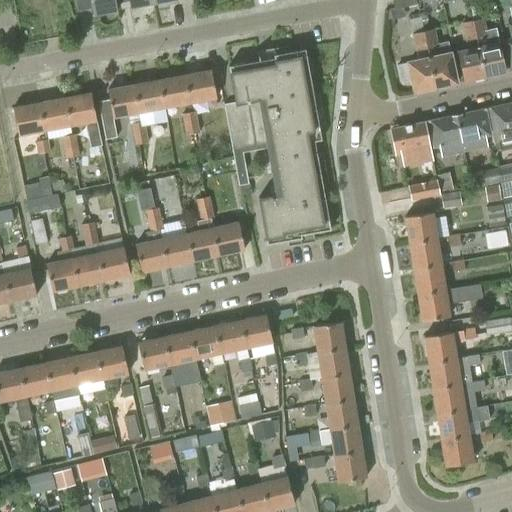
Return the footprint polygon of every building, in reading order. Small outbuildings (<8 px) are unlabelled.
[(89,0),(92,9),(93,9),(94,14),(117,10),(115,4),(116,4),(114,0),(89,0)] [(415,0),(391,0),(394,8),(388,9),(391,22),(405,18),(403,8),(417,5),(415,0)] [(436,87),(421,22),(420,17),(409,20),(418,60),(408,62),(414,92),(436,87)] [(483,18),(473,20),(484,76),(506,71),(499,43),(489,45),(483,18)] [(511,70),(511,19),(508,21),(511,40),(503,41),(509,71),(511,70)] [(428,20),(421,22),(436,87),(456,83),(450,53),(439,55),(436,46),(438,46),(435,29),(430,30),(428,20)] [(484,76),(473,20),(461,23),(467,50),(457,52),(463,81),(484,76)] [(223,104),(231,150),(271,143),(280,194),(257,198),(265,244),(300,238),(299,235),(329,230),(313,141),(320,140),(305,49),(273,55),(274,58),(228,66),(234,102),(223,104)] [(211,70),(185,75),(191,103),(217,98),(211,70)] [(185,75),(159,79),(165,108),(191,103),(185,75)] [(159,79),(134,84),(139,112),(165,108),(159,79)] [(139,112),(134,84),(107,89),(109,99),(98,101),(105,139),(116,137),(113,117),(139,112)] [(65,98),(71,126),(85,123),(89,147),(101,145),(97,121),(91,93),(65,98)] [(45,131),(71,126),(65,98),(39,103),(45,131)] [(19,136),(45,131),(39,103),(13,108),(19,136)] [(511,103),(488,108),(497,151),(511,147),(511,103)] [(483,110),(455,116),(463,153),(488,148),(485,137),(489,136),(483,110)] [(181,114),(183,125),(198,122),(196,111),(181,114)] [(463,153),(455,116),(428,122),(434,148),(439,147),(441,158),(463,153)] [(130,123),(132,135),(146,132),(144,121),(130,123)] [(198,122),(183,125),(185,135),(200,132),(198,122)] [(396,155),(400,154),(403,167),(433,161),(430,148),(424,123),(390,130),(396,155)] [(146,132),(132,135),(134,145),(148,143),(146,132)] [(75,135),(62,137),(66,158),(79,156),(75,135)] [(48,140),(35,142),(37,155),(50,153),(48,140)] [(511,163),(497,166),(498,168),(501,182),(511,180),(511,163)] [(440,192),(436,175),(435,168),(422,170),(425,183),(409,187),(412,200),(440,194),(440,192)] [(498,168),(468,174),(470,189),(501,182),(498,168)] [(448,172),(436,175),(440,192),(452,189),(448,172)] [(27,182),(33,209),(61,203),(54,176),(27,182)] [(502,184),(489,185),(490,200),(504,199),(502,184)] [(153,186),(140,189),(145,208),(158,205),(153,186)] [(458,192),(440,195),(442,209),(461,206),(458,192)] [(210,197),(196,199),(198,210),(211,207),(210,197)] [(490,204),(493,224),(509,221),(506,201),(490,204)] [(144,211),(147,222),(160,219),(158,207),(144,211)] [(187,233),(186,234),(192,262),(218,256),(211,228),(209,218),(212,218),(213,217),(211,207),(198,210),(200,220),(196,221),(198,231),(187,233)] [(11,209),(0,211),(0,223),(13,220),(11,209)] [(405,217),(409,244),(437,239),(432,213),(405,217)] [(30,221),(35,244),(48,241),(42,219),(30,221)] [(160,219),(147,222),(149,232),(163,228),(160,219)] [(80,224),(82,236),(96,233),(93,222),(80,224)] [(237,222),(211,228),(218,256),(244,250),(237,222)] [(491,247),(511,245),(510,230),(490,231),(491,247)] [(96,233),(82,236),(85,246),(98,243),(96,233)] [(186,234),(160,239),(167,267),(192,262),(186,234)] [(460,244),(458,234),(447,236),(448,246),(460,244)] [(45,265),(51,293),(77,287),(71,259),(72,259),(70,249),(74,248),(71,236),(59,238),(62,251),(56,252),(58,262),(45,265)] [(160,239),(134,245),(141,273),(167,267),(160,239)] [(409,244),(413,269),(441,265),(437,239),(409,244)] [(15,248),(18,259),(28,257),(25,245),(15,248)] [(123,248),(97,254),(103,282),(129,276),(123,248)] [(103,282),(97,254),(72,259),(71,259),(77,287),(103,282)] [(451,262),(453,272),(463,270),(462,260),(451,262)] [(413,269),(417,295),(445,290),(445,289),(441,265),(413,269)] [(31,268),(5,274),(11,302),(37,297),(31,268)] [(5,274),(0,274),(0,304),(11,302),(5,274)] [(449,317),(447,305),(481,299),(479,284),(445,289),(445,290),(417,295),(421,321),(449,317)] [(265,313),(239,319),(250,369),(252,369),(249,358),(263,355),(265,366),(278,364),(275,352),(273,352),(271,342),(265,313)] [(511,318),(484,322),(486,335),(511,330),(511,318)] [(239,319),(213,325),(222,364),(224,363),(227,375),(225,363),(223,363),(221,353),(235,350),(240,372),(250,369),(239,319)] [(313,326),(317,352),(345,348),(341,322),(313,326)] [(188,330),(194,359),(211,355),(216,378),(227,375),(224,363),(222,364),(213,325),(188,330)] [(302,327),(290,329),(292,340),(304,338),(302,327)] [(425,337),(429,363),(456,359),(456,358),(454,346),(465,340),(476,338),(474,327),(463,329),(463,331),(452,333),(425,337)] [(169,364),(194,359),(188,330),(162,336),(169,364)] [(143,370),(169,364),(162,336),(136,342),(143,370)] [(122,346),(95,351),(102,379),(128,374),(122,346)] [(317,352),(322,378),(349,374),(345,348),(317,352)] [(95,351),(70,357),(78,395),(79,394),(77,385),(102,379),(95,351)] [(295,354),(297,366),(308,364),(306,352),(295,354)] [(433,389),(460,385),(460,384),(470,383),(469,380),(470,380),(468,366),(479,364),(478,354),(456,358),(456,359),(429,363),(433,389)] [(70,357),(45,362),(51,390),(53,400),(78,395),(70,357)] [(45,362),(19,368),(31,419),(26,396),(51,390),(45,362)] [(31,419),(19,368),(0,371),(0,401),(15,398),(20,422),(31,419)] [(201,380),(198,369),(187,371),(190,383),(201,380)] [(174,387),(176,386),(173,373),(161,377),(164,389),(165,389),(166,395),(176,393),(174,387)] [(322,378),(326,404),(353,400),(349,374),(322,378)] [(470,383),(471,392),(482,391),(480,378),(470,380),(469,380),(470,383)] [(299,380),(300,391),(312,390),(310,379),(299,380)] [(131,383),(119,387),(122,398),(134,395),(131,383)] [(138,387),(150,439),(161,436),(154,404),(153,404),(149,385),(138,387)] [(433,389),(437,415),(464,410),(460,385),(433,389)] [(94,391),(97,404),(109,401),(106,389),(94,391)] [(261,392),(241,397),(246,418),(266,413),(261,392)] [(43,403),(46,415),(58,412),(55,400),(43,403)] [(283,436),(283,437),(319,431),(319,432),(357,425),(353,400),(326,404),(330,429),(319,430),(318,429),(283,436)] [(230,401),(205,407),(209,426),(235,420),(230,401)] [(315,404),(303,405),(304,417),(316,415),(315,404)] [(464,410),(437,415),(441,440),(468,436),(466,423),(489,420),(487,407),(464,410)] [(123,417),(128,440),(139,437),(134,415),(123,417)] [(255,423),(259,440),(283,434),(279,417),(255,423)] [(332,442),(334,455),(362,451),(357,425),(319,432),(319,431),(283,437),(285,448),(320,441),(320,445),(332,442)] [(41,466),(39,458),(34,429),(22,432),(26,455),(10,459),(14,471),(41,466)] [(117,434),(94,440),(92,430),(66,437),(71,459),(120,446),(117,434)] [(221,430),(210,433),(212,443),(224,440),(221,430)] [(479,432),(481,442),(492,440),(490,430),(479,432)] [(468,436),(441,440),(445,466),(472,462),(468,436)] [(0,468),(11,465),(1,438),(0,438),(0,468)] [(153,444),(158,463),(177,457),(172,439),(153,444)] [(362,451),(334,455),(338,482),(366,477),(362,451)] [(276,480),(262,483),(269,510),(295,503),(288,477),(282,454),(270,458),(276,480)] [(322,455),(311,457),(314,468),(325,466),(322,455)] [(105,456),(80,464),(85,479),(110,472),(105,456)] [(256,461),(245,463),(248,476),(259,473),(256,461)] [(220,469),(223,482),(235,479),(231,466),(220,469)] [(61,487),(78,483),(74,467),(57,471),(61,487)] [(51,471),(26,477),(31,494),(55,488),(51,471)] [(206,474),(196,477),(199,488),(209,485),(206,474)] [(171,484),(173,495),(184,492),(181,481),(171,484)] [(262,483),(237,490),(242,511),(260,511),(269,510),(262,483)] [(242,511),(237,490),(212,497),(216,511),(242,511)] [(127,494),(132,511),(136,511),(144,510),(139,491),(127,494)] [(100,511),(116,511),(113,497),(97,501),(100,511)] [(216,511),(212,497),(187,503),(189,511),(216,511)] [(189,511),(187,503),(161,510),(161,511),(189,511)]
